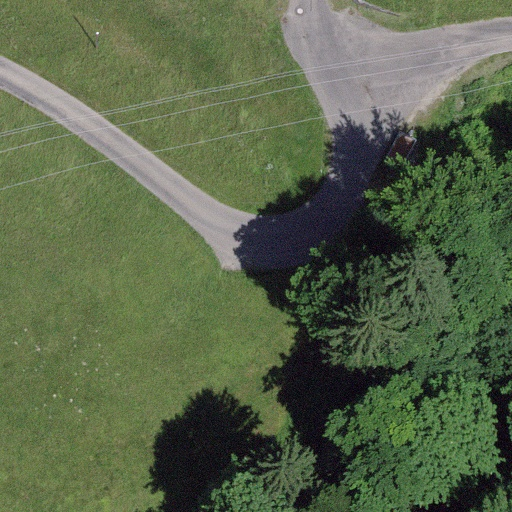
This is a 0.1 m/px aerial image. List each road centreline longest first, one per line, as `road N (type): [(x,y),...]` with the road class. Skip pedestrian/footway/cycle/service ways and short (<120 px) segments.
road 1 (unclassified): [(358,81),(367,148),(350,208),(332,227),(282,246),(233,238),(102,131),(0,74)]
road 2 (unclassified): [(358,81),(511,35)]
